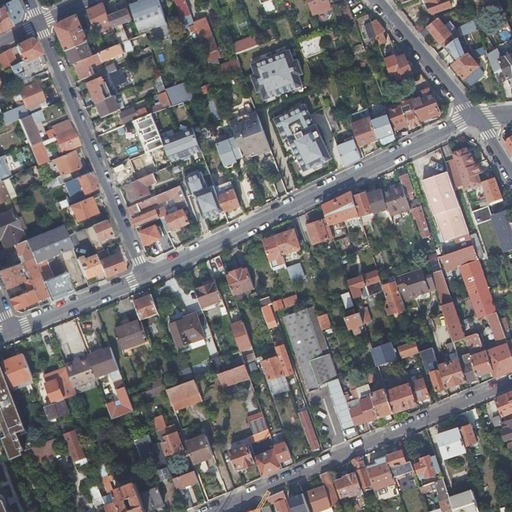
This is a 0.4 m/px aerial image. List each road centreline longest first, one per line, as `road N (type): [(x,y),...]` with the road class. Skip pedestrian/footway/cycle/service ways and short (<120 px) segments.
road 1 (residential): [(145,275),(473,116)]
road 2 (residential): [(511,381),(210,511)]
road 3 (residential): [(145,275),(40,22)]
road 4 (residential): [(473,116),(375,0)]
road 5 (residential): [(11,330),(145,275)]
